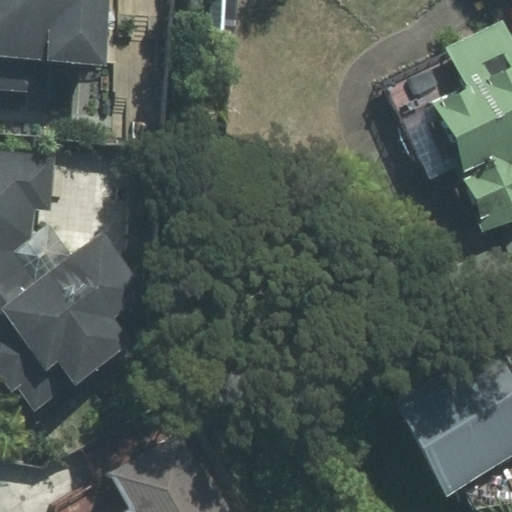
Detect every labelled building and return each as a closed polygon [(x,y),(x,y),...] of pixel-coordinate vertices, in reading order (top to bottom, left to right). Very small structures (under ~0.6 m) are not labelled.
[(86,0),(0,0),(0,93),(11,95),(13,67),(80,73),(86,0)] [(441,93),(395,110),(449,250),(511,225),(511,196),(493,149),(511,141),(511,87),(487,23),(423,48),(441,93)] [(0,422),(2,425),(102,343),(80,315),(109,291),(65,238),(11,282),(0,267),(0,220),(1,212),(34,215),(39,166),(0,162),(0,422)] [(511,334),(366,413),(418,510),(511,459),(511,334)] [(192,511),(150,438),(78,479),(95,510),(92,511),(192,511)]
